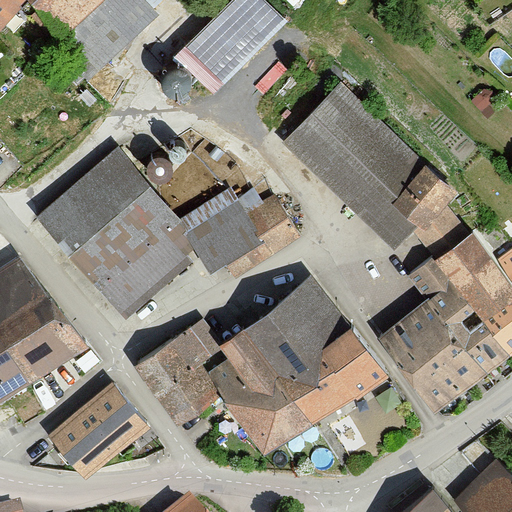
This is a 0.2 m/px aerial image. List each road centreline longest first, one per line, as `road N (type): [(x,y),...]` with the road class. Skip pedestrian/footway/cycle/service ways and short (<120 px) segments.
road 1 (residential): [(118,364),(326,239),(449,438)]
road 2 (tertiary): [(213,481),(94,490),(0,480)]
road 3 (residential): [(118,364),(0,216)]
road 4 (residential): [(213,481),(118,364)]
road 5 (residential): [(0,457),(118,364)]
road 6 (tertiary): [(449,438),(337,501)]
road 7 (tertiary): [(337,501),(213,481)]
